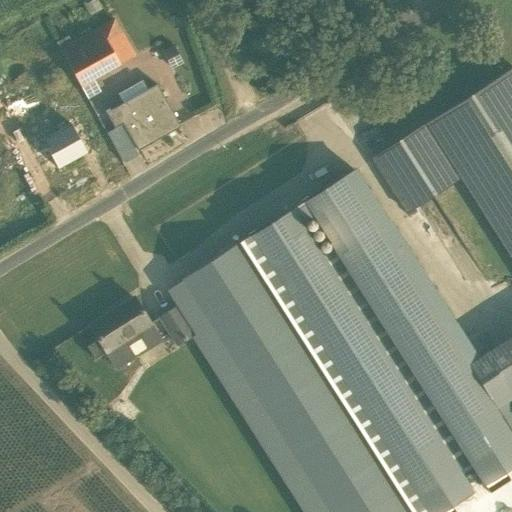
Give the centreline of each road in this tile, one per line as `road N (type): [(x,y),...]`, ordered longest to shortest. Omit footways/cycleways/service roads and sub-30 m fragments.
road 1 (unclassified): [(0,271),(226,142),(445,0)]
road 2 (track): [(160,511),(0,346)]
road 3 (track): [(245,130),(201,0)]
